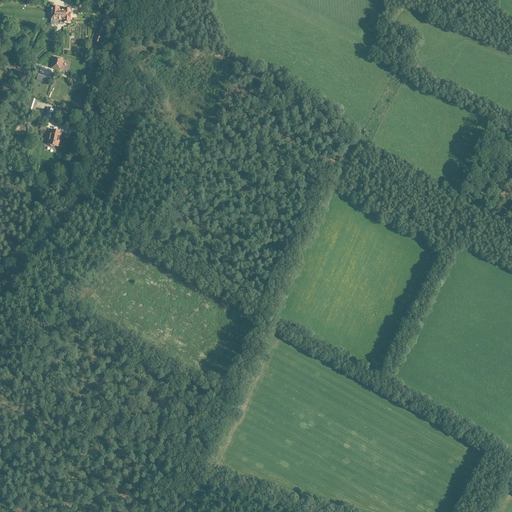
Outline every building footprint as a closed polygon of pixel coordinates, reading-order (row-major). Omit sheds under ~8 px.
[(51,20),(51,24),(55,24),(58,24),(58,21),(64,21),(64,23),(70,23),(70,10),(64,10),(64,11),(58,11),(59,8),(52,8),(51,20)] [(97,33),(94,42),(101,44),(104,35),(108,25),(100,22),(97,33)] [(54,58),(51,69),(61,71),(63,60),(54,58)] [(88,70),(86,78),(92,80),(94,72),(88,70)] [(38,74),(37,80),(47,83),(49,78),(38,74)] [(48,108),(43,119),(49,122),(54,110),(48,108)] [(51,130),(47,145),(58,147),(62,133),(51,130)]
